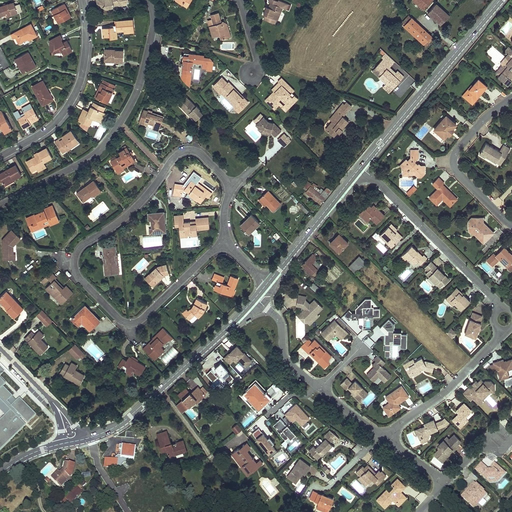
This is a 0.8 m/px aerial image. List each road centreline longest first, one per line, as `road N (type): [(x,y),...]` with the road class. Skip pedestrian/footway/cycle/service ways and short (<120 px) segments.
road 1 (residential): [(228,188),(201,154),(178,152),(136,206),(75,257),(85,285),(130,323),(222,239)]
road 2 (residential): [(148,0),(153,23),(143,72),(104,144),(0,206)]
road 3 (tertiary): [(255,297),(129,417),(89,437)]
road 4 (tertiary): [(500,0),(360,167)]
road 5 (residential): [(360,167),(501,308)]
road 6 (residential): [(0,157),(46,130),(74,95),(86,48),(82,0)]
road 7 (residential): [(511,225),(453,162),(471,132),(511,98)]
road 8 (residential): [(502,329),(452,384),(383,438)]
road 9 (tertiary): [(360,167),(266,283)]
